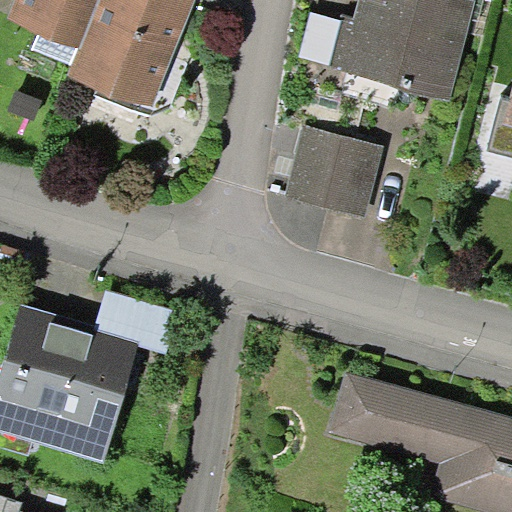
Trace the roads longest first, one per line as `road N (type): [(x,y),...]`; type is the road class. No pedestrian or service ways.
road 1 (residential): [(234,262),(511,343)]
road 2 (residential): [(275,0),(234,262)]
road 3 (residential): [(0,188),(234,262)]
